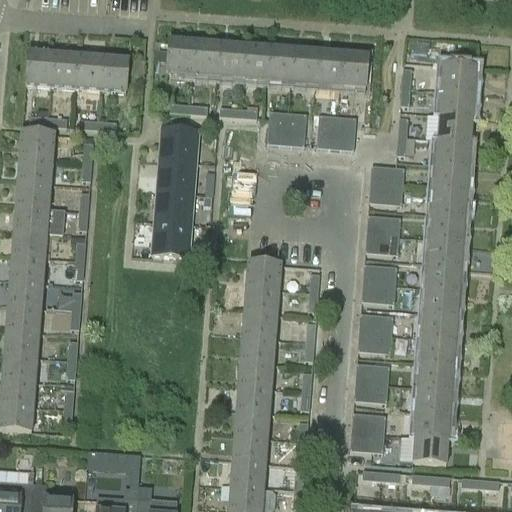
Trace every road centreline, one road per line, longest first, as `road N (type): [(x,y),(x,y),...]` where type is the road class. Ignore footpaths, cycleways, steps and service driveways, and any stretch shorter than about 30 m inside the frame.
road 1 (residential): [(326,511),(346,239)]
road 2 (residential): [(346,239),(349,190),(260,183),(256,232)]
road 3 (residential): [(147,28),(0,21)]
